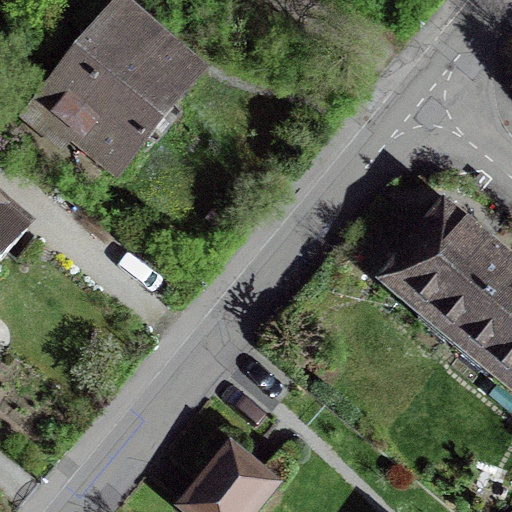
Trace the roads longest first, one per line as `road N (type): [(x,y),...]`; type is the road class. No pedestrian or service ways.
road 1 (residential): [(419,99),(74,511)]
road 2 (residential): [(501,0),(419,99)]
road 3 (residential): [(419,99),(511,176)]
